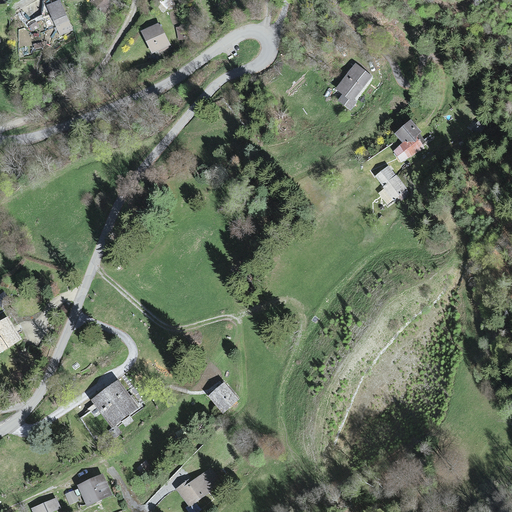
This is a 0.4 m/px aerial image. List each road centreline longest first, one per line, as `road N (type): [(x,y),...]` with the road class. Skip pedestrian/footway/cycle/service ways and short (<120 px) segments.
road 1 (unclassified): [(0,432),(40,392),(105,233),(140,172),(216,84),(268,53),(264,36),(241,32),(150,92),(32,138),(0,140)]
road 2 (track): [(93,266),(171,331),(284,301),(301,308),(305,333),(281,422),(296,457)]
road 3 (track): [(73,317),(123,336),(136,353),(131,365),(38,432),(14,423)]
road 4 (track): [(9,511),(96,471),(117,477),(127,501),(144,511),(180,480)]
